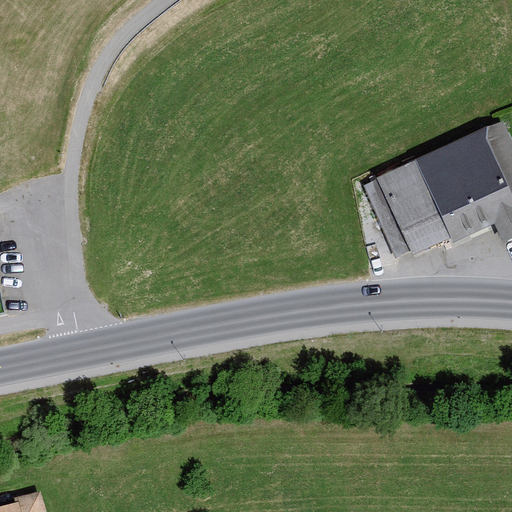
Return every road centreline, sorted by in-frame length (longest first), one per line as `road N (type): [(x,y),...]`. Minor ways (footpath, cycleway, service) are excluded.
road 1 (primary): [(511,303),(330,310),(83,349)]
road 2 (unclassified): [(164,0),(106,55),(76,131),(72,207),(83,349)]
